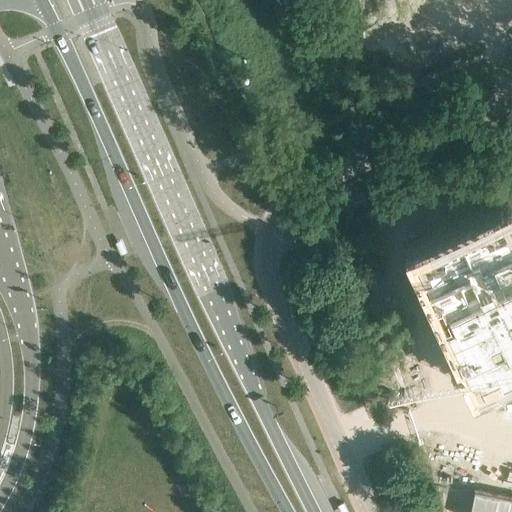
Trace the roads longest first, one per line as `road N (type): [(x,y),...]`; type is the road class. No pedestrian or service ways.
road 1 (unclassified): [(369,511),(271,289),(269,230),(288,199),(311,184),(511,95)]
road 2 (secondary): [(44,0),(287,511)]
road 3 (secondary): [(314,511),(85,0)]
road 4 (unclassified): [(0,475),(22,444),(31,392),(30,345),(0,249)]
